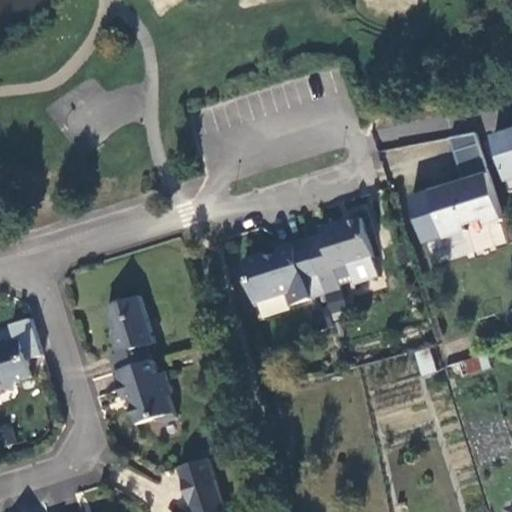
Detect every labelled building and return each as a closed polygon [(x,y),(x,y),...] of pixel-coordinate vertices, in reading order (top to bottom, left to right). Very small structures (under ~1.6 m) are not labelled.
[(511,124),(485,132),(504,192),(511,189),(511,124)] [(477,138),(451,144),(456,158),(481,150),(477,138)] [(481,150),(456,158),(465,187),(473,184),(473,183),(490,178),(481,150)] [(454,189),(432,196),(446,244),(469,236),(465,223),(484,217),(488,230),(505,225),(490,178),(473,183),(473,184),(475,190),(456,196),(454,189)] [(323,238),(309,243),(321,281),(337,275),(335,269),(350,264),(354,275),(356,283),(380,276),(375,258),(376,257),(365,222),(338,229),(337,226),(321,231),(323,238)] [(307,285),(321,281),(309,243),(280,252),(281,256),(270,260),(266,258),(245,264),(250,283),(248,284),(255,305),(287,295),(291,309),(312,303),(311,300),(307,285)] [(338,281),(354,275),(350,264),(335,269),(337,275),(338,281)] [(337,275),(321,281),(307,285),(311,300),(341,290),(338,281),(337,275)] [(111,361),(115,375),(152,364),(148,351),(156,348),(141,300),(108,311),(113,332),(111,336),(117,359),(111,361)] [(23,345),(0,351),(0,391),(2,391),(7,395),(18,392),(21,386),(33,382),(23,345)] [(420,376),(435,373),(429,349),(414,352),(420,376)] [(454,378),(488,370),(484,356),(451,364),(454,378)] [(159,378),(155,363),(152,364),(115,375),(120,395),(127,393),(137,428),(153,425),(161,428),(177,424),(170,402),(173,396),(167,376),(159,378)] [(217,485),(188,494),(195,511),(226,511),(227,511),(217,485)]
